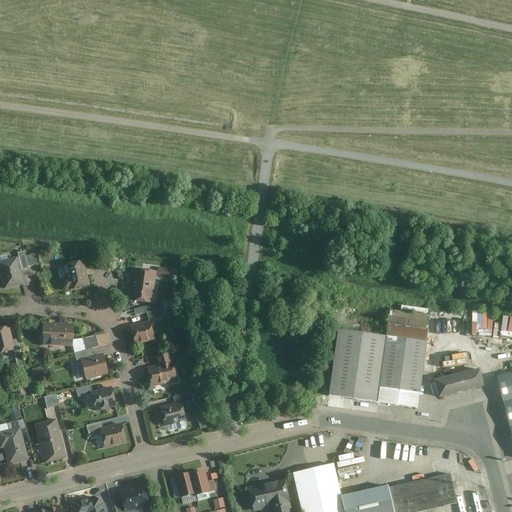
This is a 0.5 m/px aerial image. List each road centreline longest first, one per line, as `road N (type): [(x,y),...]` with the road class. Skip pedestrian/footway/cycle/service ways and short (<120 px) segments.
road 1 (residential): [(504,511),(481,447),(375,426),(311,422),(149,462)]
road 2 (residential): [(149,462),(0,499)]
road 3 (residential): [(149,462),(111,323)]
